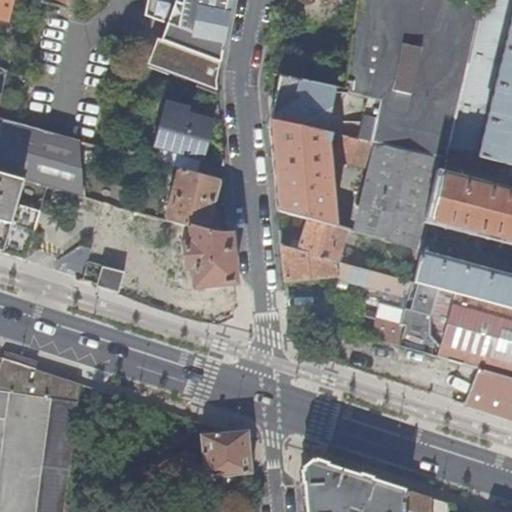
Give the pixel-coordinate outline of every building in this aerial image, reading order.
[(0,0),(0,20),(7,22),(11,0),(0,0)] [(146,0),(143,17),(165,26),(159,42),(218,64),(221,47),(230,1),(229,0),(146,0)] [(367,99),(357,140),(377,144),(437,158),(446,160),(448,151),(449,142),(480,7),(456,0),(357,0),(357,3),(344,91),(344,95),(367,99)] [(511,0),(482,0),(480,7),(449,142),(448,151),(446,160),(445,162),(498,175),(501,164),(511,166),(511,0)] [(168,76),(216,93),(215,79),(218,64),(159,42),(154,55),(172,62),(168,76)] [(172,62),(154,55),(150,69),(168,76),(172,62)] [(337,94),(344,95),(344,91),(279,75),(269,119),(323,132),(330,95),(337,96),(337,94)] [(367,99),(344,95),(337,94),(337,96),(330,95),(323,132),(357,140),(367,99)] [(158,148),(154,163),(177,170),(197,175),(212,121),(186,114),(187,108),(166,102),(153,147),(158,148)] [(371,168),(377,144),(357,140),(323,132),(269,119),(273,169),(277,210),(305,218),(334,226),(327,159),(371,168)] [(0,121),(0,173),(48,188),(84,198),(80,143),(50,134),(20,126),(0,121)] [(371,168),(355,232),(414,249),(423,252),(442,176),(445,162),(446,160),(437,158),(377,144),(371,168)] [(177,170),(165,221),(188,226),(206,231),(219,181),(197,175),(177,170)] [(0,253),(24,262),(48,188),(0,173),(0,253)] [(511,193),(442,176),(423,252),(415,283),(438,289),(511,308),(511,279),(467,268),(477,231),(511,240),(511,193)] [(113,263),(128,211),(104,205),(88,261),(103,265),(116,269),(117,264),(113,263)] [(338,262),(346,230),(334,226),(305,218),(296,251),(338,262)] [(193,286),(234,282),(232,266),(229,233),(216,234),(206,231),(188,226),(190,244),(181,245),(183,268),(192,267),(193,286)] [(346,230),(338,262),(415,283),(423,252),(414,249),(355,232),(346,230)] [(511,240),(477,231),(467,268),(511,279),(511,240)] [(333,306),(327,327),(437,358),(440,347),(430,335),(430,319),(438,289),(415,283),(338,262),(296,251),(280,247),(283,280),(334,277),(336,290),(367,299),(362,314),(333,306)] [(103,265),(98,286),(119,292),(120,290),(125,272),(116,269),(103,265)] [(147,278),(125,272),(120,290),(143,297),(147,278)] [(511,308),(438,289),(430,319),(430,335),(440,347),(437,358),(479,369),(511,378),(511,308)] [(289,330),(303,352),(313,346),(298,324),(289,330)] [(2,359),(0,364),(0,392),(77,403),(79,385),(33,370),(2,359)] [(503,417),(511,419),(511,378),(479,369),(465,405),(503,417)] [(0,418),(6,420),(0,468),(0,511),(62,511),(64,505),(77,403),(0,392),(0,418)] [(204,478),(252,473),(250,454),(233,434),(228,433),(200,435),(204,478)] [(402,511),(403,489),(313,460),(302,470),(305,509),(305,511),(402,511)] [(445,511),(446,503),(403,489),(402,511),(445,511)]
